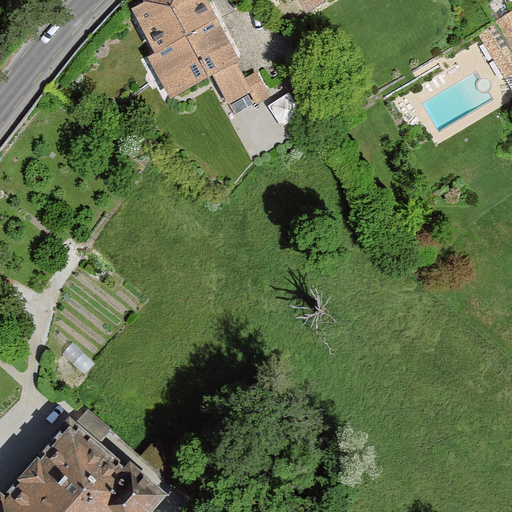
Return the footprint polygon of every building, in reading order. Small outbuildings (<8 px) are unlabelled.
[(246,81),(203,0),(162,0),(138,13),(162,57),(155,61),(175,100),(217,78),(229,101),(232,107),(254,95),(259,105),(271,98),(267,90),(259,74),(246,81)] [(511,13),(497,22),(511,46),(511,13)] [(511,73),(511,54),(494,24),(480,33),(506,76),(511,73)] [(79,432),(8,511),(166,511),(172,505),(145,481),(140,486),(79,432)] [(157,438),(148,455),(171,467),(180,450),(157,438)]
